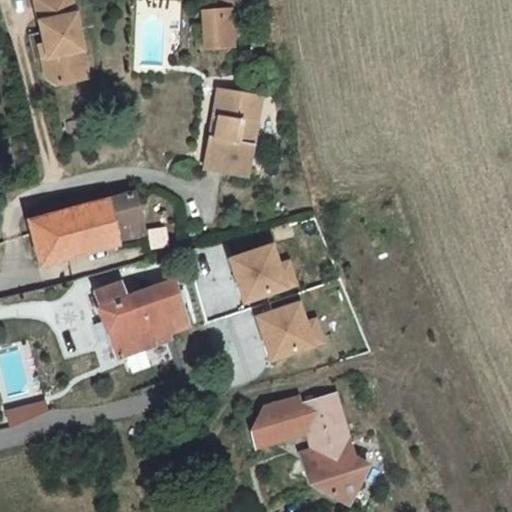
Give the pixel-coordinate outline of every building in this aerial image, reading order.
[(85,59),(72,0),(35,0),(44,44),(40,45),(47,79),(55,85),(78,81),(74,61),(85,59)] [(234,44),(231,9),(224,10),(226,45),(234,44)] [(226,45),(224,10),(203,11),(206,47),(226,45)] [(89,78),(85,59),(74,61),(78,81),(89,78)] [(217,89),(209,135),(213,136),(221,90),(217,89)] [(262,97),(221,90),(213,136),(209,135),(203,168),(248,176),(262,97)] [(26,221),(38,266),(118,244),(117,240),(146,235),(134,192),(26,221)] [(164,228),(149,232),(152,246),(166,243),(164,228)] [(271,246),(234,258),(239,272),(234,273),(243,301),(277,290),(269,270),(278,268),(271,246)] [(234,258),(229,260),(234,273),(239,272),(234,258)] [(278,268),(269,270),(277,290),(295,284),(288,264),(278,268)] [(190,325),(175,280),(153,287),(126,298),(120,282),(93,292),(98,308),(96,309),(101,321),(107,339),(114,359),(170,339),(168,333),(190,325)] [(298,304),(261,316),(266,330),(261,331),(270,359),(306,347),(300,327),(305,325),(298,304)] [(261,316),(256,318),(261,331),(266,330),(261,316)] [(101,321),(94,324),(99,342),(107,339),(101,321)] [(305,325),(300,327),(306,347),(322,342),(315,322),(305,325)] [(350,444),(336,394),(301,404),(298,397),(263,407),(250,430),(273,443),(307,433),(311,449),(316,448),(320,462),(309,484),(349,505),(366,471),(360,468),(363,462),(350,455),(351,453),(351,450),(351,447),(350,444)] [(11,424),(49,412),(45,399),(7,411),(11,424)] [(273,443),(250,430),(255,448),(273,443)] [(311,449),(301,453),(309,484),(320,462),(316,448),(311,449)]
